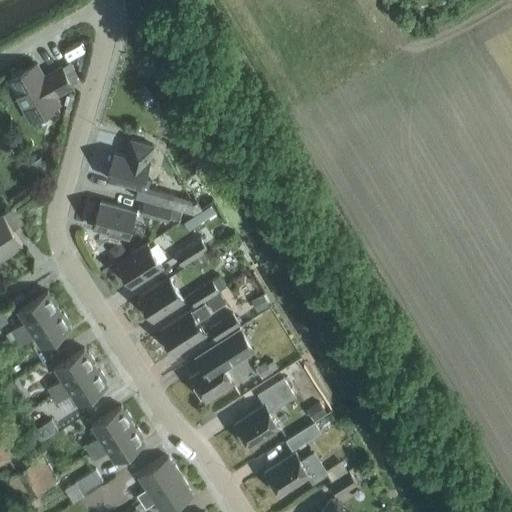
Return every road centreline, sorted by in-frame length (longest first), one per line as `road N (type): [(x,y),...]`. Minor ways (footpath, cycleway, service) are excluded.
road 1 (residential): [(107,2),(108,30),(57,225),(60,246),(165,416),(200,449),(240,511)]
road 2 (residential): [(0,62),(107,2)]
